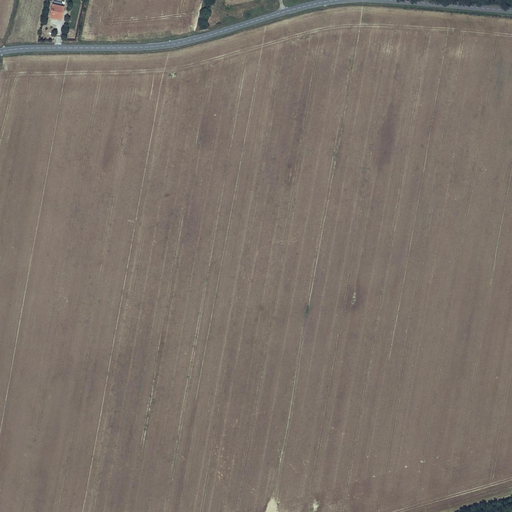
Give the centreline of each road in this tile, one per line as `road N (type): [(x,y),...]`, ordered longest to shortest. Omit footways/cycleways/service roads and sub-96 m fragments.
road 1 (tertiary): [(0,51),(183,42),(340,0)]
road 2 (tertiary): [(387,0),(511,11)]
